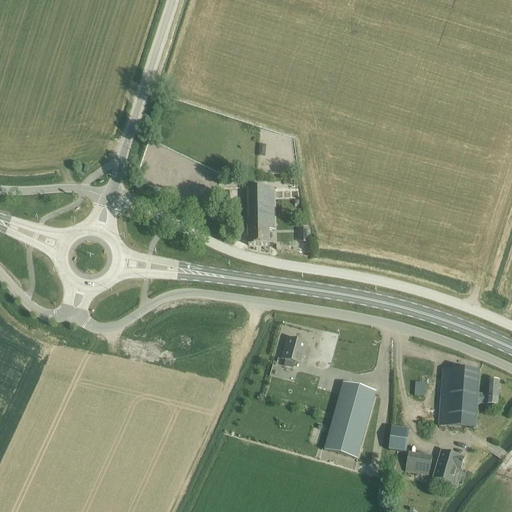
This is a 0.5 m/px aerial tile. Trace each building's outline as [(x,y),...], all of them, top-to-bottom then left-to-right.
[(91,145),(88,144),(86,151),(95,154),(97,146),(91,145)] [(275,230),(274,220),(273,188),(246,189),(248,236),(248,246),(269,245),(269,230),(275,230)] [(283,360),(286,361),(284,368),(293,370),(295,363),(301,364),(304,354),(306,344),(289,339),(286,349),(283,360)] [(404,356),(402,366),(402,369),(431,375),(434,362),(404,356)] [(487,404),(486,406),(498,406),(499,382),(488,381),(487,395),(478,394),(480,372),(443,370),(439,426),(476,429),(478,404),(487,404)] [(331,382),(316,379),(309,404),(324,408),(331,382)] [(417,382),(416,396),(426,396),(427,383),(417,382)] [(325,446),(324,451),(328,452),(358,460),(377,393),(343,384),(325,446)] [(411,429),(395,426),(392,446),(408,448),(411,429)] [(441,451),(433,479),(453,485),(453,484),(457,469),(461,471),(465,459),(461,458),(461,457),(441,451)] [(406,472),(413,474),(430,477),(434,458),(409,453),(406,472)]
